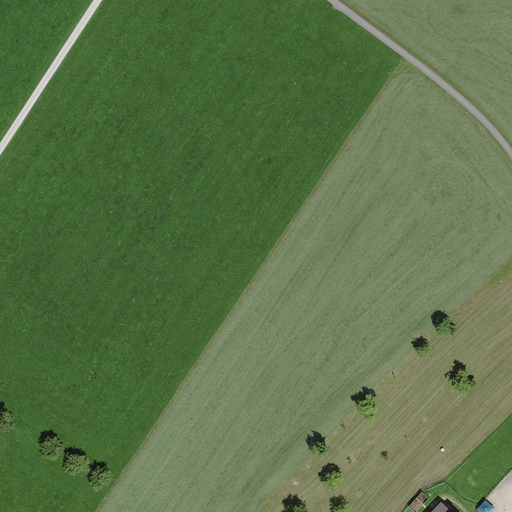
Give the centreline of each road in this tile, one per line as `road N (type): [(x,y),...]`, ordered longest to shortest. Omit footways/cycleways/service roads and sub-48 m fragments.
road 1 (track): [(332,0),(465,101),(511,155)]
road 2 (track): [(99,0),(0,150)]
